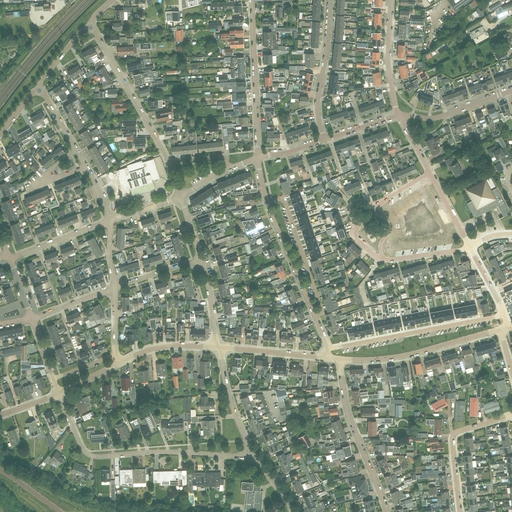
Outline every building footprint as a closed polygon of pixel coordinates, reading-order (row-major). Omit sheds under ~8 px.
[(447,0),(448,1),(455,10),(468,0),(447,0)] [(471,3),(469,5),(472,8),(474,7),(478,4),(476,0),(471,3)] [(508,10),(511,8),(511,1),(505,5),(499,7),(497,8),(499,12),(496,14),(498,18),(504,15),(502,11),(505,10),(504,9),(507,8),(508,10)] [(235,5),(235,2),(225,2),(226,6),(224,6),(224,8),(226,8),(226,9),(235,8),(235,12),(242,11),(241,5),(235,5)] [(491,12),(497,8),(502,5),(500,2),(495,5),(489,8),(491,12)] [(320,13),(320,7),(313,6),(313,5),(310,5),(310,7),(306,7),(306,9),(313,9),(313,12),(320,13)] [(400,10),(400,17),(401,17),(401,20),(405,20),(408,20),(408,19),(409,13),(412,13),(412,10),(405,9),(405,11),(400,10)] [(263,25),(270,25),(270,27),(269,27),(277,27),(277,22),(273,22),(273,17),(263,17),(263,25)] [(242,25),(242,22),(244,21),(244,18),(242,18),(233,18),(233,21),(224,21),(225,28),(229,27),(229,26),(234,26),(234,25),(242,25)] [(128,20),(128,19),(121,20),(121,22),(113,23),(113,30),(122,30),(122,26),(126,26),(126,25),(132,24),(132,20),(131,20),(128,20)] [(483,32),(481,27),(470,33),(476,43),(489,35),(487,32),(486,33),(485,31),(483,32)] [(511,40),(507,32),(503,34),(502,32),(495,37),(498,41),(501,40),(503,40),(505,44),(511,40)] [(234,40),(234,39),(228,39),(228,43),(231,43),(231,46),(232,48),(235,47),(235,48),(244,47),(243,39),(234,40)] [(278,46),(278,45),(276,45),(276,39),(264,39),(264,46),(272,45),(273,45),(274,50),(283,50),(285,50),(285,46),(278,46)] [(445,45),(444,43),(436,48),(440,54),(448,49),(446,45),(445,45)] [(87,50),(93,59),(98,56),(96,53),(93,47),(92,46),(89,48),(90,49),(87,50)] [(118,47),(118,54),(120,54),(120,57),(124,57),(124,54),(134,53),(133,48),(133,46),(118,47)] [(93,59),(87,50),(82,53),(86,59),(88,58),(91,62),(93,61),(92,59),(93,59)] [(269,64),(269,63),(272,63),(272,56),(278,56),(278,54),(283,54),(283,50),(274,50),(271,50),(272,54),(264,55),(264,60),(263,60),(263,65),(268,65),(268,64),(269,64)] [(368,59),(368,56),(366,56),(365,58),(365,60),(369,60),(369,64),(361,63),(361,67),(369,67),(369,64),(379,65),(379,58),(370,58),(370,60),(368,59)] [(94,62),(95,64),(97,67),(102,64),(99,59),(94,62)] [(142,67),(142,66),(140,60),(127,63),(129,70),(138,68),(138,69),(141,68),(142,71),(154,68),(153,65),(142,67)] [(73,68),(81,82),(83,80),(81,78),(82,78),(79,73),(82,71),(77,64),(74,65),(75,67),(73,68)] [(400,72),(409,70),(409,68),(408,64),(399,66),(400,72)] [(97,78),(107,72),(104,66),(97,70),(99,74),(96,76),(97,78)] [(78,83),(80,82),(81,82),(73,68),(71,69),(70,68),(67,70),(67,71),(73,80),(73,81),(76,79),(78,83)] [(412,71),(411,68),(409,68),(409,70),(400,72),(401,78),(411,76),(410,72),(413,72),(413,71),(412,71)] [(133,75),(134,79),(148,76),(150,76),(153,76),(153,71),(152,71),(150,69),(144,71),(144,73),(141,74),(141,73),(133,75)] [(503,75),(500,76),(502,82),(508,80),(506,74),(507,73),(507,71),(507,72),(506,70),(504,71),(504,72),(503,73),(502,73),(503,75)] [(312,80),(313,74),(300,71),(300,74),(306,76),(306,78),(312,80)] [(110,78),(107,72),(97,78),(98,78),(100,77),(103,82),(102,83),(102,85),(111,84),(108,79),(110,78)] [(332,74),(331,80),(337,81),(338,79),(344,80),(345,76),(344,76),(345,72),(340,72),(339,75),(334,74),(332,74)] [(371,79),(380,78),(379,72),(373,73),(373,76),(366,77),(366,79),(367,80),(366,79),(369,78),(369,82),(371,81),(371,79)] [(488,87),(494,85),(492,79),(490,72),(487,73),(488,76),(488,77),(488,78),(485,79),(488,87)] [(496,84),(502,82),(500,76),(494,78),(496,84)] [(306,79),(299,77),(299,80),(302,80),(302,81),(305,82),(304,84),(311,86),(312,80),(306,78),(306,79)] [(482,89),(488,87),(485,79),(480,81),(481,83),(480,83),(482,89)] [(413,85),(417,82),(416,80),(411,83),(411,82),(405,86),(406,89),(405,89),(407,93),(411,90),(410,90),(414,87),(413,85)] [(482,89),(480,83),(481,83),(480,81),(480,80),(478,80),(479,84),(474,85),(473,84),(476,92),(482,89)] [(68,98),(66,95),(67,95),(65,91),(67,90),(64,83),(58,86),(67,102),(70,100),(68,98)] [(304,85),(296,83),(295,85),(301,86),(300,90),(303,91),(303,90),(309,92),(311,86),(304,84),(304,85)] [(470,94),(476,92),(473,84),(467,86),(468,88),(470,94)] [(426,88),(424,95),(420,94),(418,100),(425,102),(429,89),(430,86),(427,85),(426,88)] [(67,102),(58,86),(53,89),(57,96),(58,95),(60,99),(61,98),(63,101),(60,102),(62,105),(67,102)] [(343,92),(343,88),(340,88),(340,87),(330,86),(330,92),(332,93),(331,95),(332,98),(339,96),(338,94),(336,94),(336,91),(343,92)] [(450,101),(456,99),(452,86),(451,87),(452,92),(447,93),(448,95),(450,101)] [(455,91),(453,86),(452,86),(456,99),(462,97),(460,91),(459,89),(455,91)] [(150,89),(149,87),(139,90),(141,96),(151,94),(154,93),(153,89),(150,89)] [(445,96),(444,93),(442,87),(439,88),(439,90),(444,103),(450,101),(448,95),(445,96)] [(462,97),(468,95),(466,88),(460,91),(462,97)] [(108,93),(108,97),(117,97),(117,89),(108,89),(108,93)] [(439,100),(438,92),(435,91),(434,93),(431,92),(428,91),(429,89),(425,102),(427,103),(427,104),(427,105),(430,105),(430,104),(431,104),(433,98),(439,100)] [(278,99),(278,93),(268,93),(268,98),(262,98),(262,107),(265,108),(272,108),(272,107),(272,101),(275,100),(275,99),(278,99)] [(308,104),(308,97),(300,97),(299,97),(299,94),(291,93),(291,99),(300,99),(300,104),(308,104)] [(379,109),(385,107),(383,103),(384,103),(382,93),(379,94),(380,101),(377,103),(379,109)] [(121,100),(112,101),(112,106),(114,106),(114,108),(115,108),(116,108),(116,111),(119,111),(120,113),(123,113),(123,112),(123,111),(126,111),(126,103),(123,103),(122,103),(121,103),(121,100)] [(162,107),(162,101),(162,100),(157,100),(150,101),(150,108),(158,107),(162,107)] [(379,109),(377,103),(374,103),(373,100),(371,101),(372,104),(371,105),(373,111),(379,109)] [(347,109),(347,110),(349,117),(356,115),(354,108),(352,105),(353,105),(351,101),(349,102),(350,106),(346,107),(347,109)] [(367,113),(373,111),(371,105),(372,104),(371,101),(368,102),(369,103),(364,105),(367,113)] [(66,113),(81,104),(80,102),(75,105),(73,102),(71,104),(70,103),(63,107),(64,109),(63,110),(64,112),(66,112),(66,113)] [(504,117),(510,114),(509,110),(507,103),(500,105),(503,112),(502,113),(504,117)] [(81,109),(83,108),(81,104),(66,113),(67,113),(70,118),(77,114),(75,112),(78,110),(80,108),(81,109)] [(339,106),(343,119),(349,117),(347,110),(347,109),(342,110),(340,105),(339,106)] [(361,115),(367,113),(364,105),(358,107),(361,115)] [(335,114),(337,121),(343,119),(339,106),(338,106),(338,107),(337,108),(338,110),(337,110),(338,113),(335,114)] [(158,121),(169,119),(168,114),(172,114),(171,107),(160,110),(161,113),(156,114),(158,121)] [(274,115),(274,107),(272,107),(272,108),(265,108),(265,117),(271,117),(271,119),(274,118),(274,115)] [(496,112),(495,107),(488,110),(490,116),(488,116),(489,120),(492,119),(493,120),(498,118),(499,119),(502,118),(499,111),(496,112)] [(41,112),(41,111),(37,113),(38,114),(36,115),(40,121),(43,126),(46,125),(43,119),(45,118),(41,112)] [(70,118),(70,119),(70,120),(71,122),(72,122),(73,124),(73,125),(88,116),(86,112),(84,114),(84,115),(81,117),(82,117),(79,119),(77,114),(70,118)] [(476,114),(481,128),(483,127),(482,124),(486,123),(482,112),(476,114)] [(331,123),(337,121),(335,114),(329,117),(331,123)] [(40,121),(36,115),(31,118),(36,127),(39,125),(38,123),(40,122),(40,121)] [(90,118),(88,116),(73,125),(76,130),(84,126),(82,123),(84,121),(87,119),(90,118)] [(470,117),(465,118),(468,126),(470,131),(470,132),(474,130),(473,125),(470,117)] [(468,126),(465,118),(460,120),(463,128),(466,127),(467,132),(470,131),(468,126)] [(137,128),(137,123),(136,119),(122,120),(122,126),(126,126),(126,128),(137,128)] [(460,133),(458,130),(463,128),(460,120),(455,122),(456,125),(453,126),(455,132),(456,132),(456,134),(453,135),(456,142),(460,140),(458,134),(460,133)] [(165,134),(177,132),(177,129),(181,128),(180,121),(173,122),(174,126),(171,126),(171,127),(164,128),(165,134)] [(497,134),(496,129),(493,122),(489,123),(492,131),(494,135),(496,134),(497,137),(500,136),(499,133),(497,134)] [(293,138),(299,136),(294,123),(293,123),(295,130),(291,132),(293,138)] [(297,128),(295,123),(294,123),(299,136),(305,134),(302,126),(297,128)] [(309,126),(308,124),(302,126),(305,134),(311,132),(309,126)] [(233,130),(233,127),(222,128),(223,128),(224,142),(228,141),(227,131),(233,130)] [(29,141),(32,139),(30,136),(33,134),(29,128),(23,131),(29,141)] [(79,134),(82,140),(89,136),(91,134),(98,130),(97,128),(90,132),(90,131),(87,133),(86,130),(79,134)] [(123,137),(137,136),(137,132),(137,128),(126,128),(126,131),(123,131),(123,137)] [(248,137),(248,129),(238,129),(238,130),(234,130),(234,133),(233,133),(233,135),(234,135),(234,139),(239,139),(239,137),(245,137),(245,138),(248,138),(248,137)] [(293,138),(291,132),(288,133),(287,130),(284,131),(284,134),(287,140),(293,138)] [(389,134),(388,130),(382,132),(384,139),(387,137),(388,142),(393,140),(390,133),(389,134)] [(29,141),(23,131),(21,132),(18,133),(24,144),(29,141)] [(378,132),(378,133),(376,134),(378,141),(377,141),(378,144),(380,143),(380,144),(382,142),(384,141),(383,139),(384,139),(382,132),(381,132),(381,131),(378,132)] [(195,136),(195,132),(189,133),(189,137),(193,137),(193,141),(193,145),(190,145),(191,152),(197,152),(196,144),(196,136),(195,136)] [(89,136),(82,140),(85,146),(93,142),(91,139),(90,138),(92,136),(91,134),(89,136)] [(372,143),(377,141),(378,141),(376,134),(370,136),(372,143)] [(366,146),(372,144),(372,143),(370,136),(364,138),(366,145),(365,145),(366,146)] [(435,142),(439,139),(438,137),(433,139),(432,137),(425,141),(427,146),(435,142)] [(138,149),(138,148),(145,148),(145,138),(134,138),(134,148),(135,148),(136,149),(138,149)] [(363,151),(361,145),(359,138),(353,140),(356,149),(355,147),(358,146),(359,149),(360,149),(361,152),(363,151)] [(175,147),(175,144),(174,143),(174,140),(174,139),(171,139),(172,144),(172,147),(173,154),(179,154),(178,146),(175,147)] [(430,151),(437,146),(436,144),(440,141),(439,139),(435,142),(427,146),(430,151)] [(356,149),(353,140),(347,142),(349,149),(350,148),(351,151),(352,151),(356,149)] [(349,149),(347,142),(341,145),(343,151),(347,149),(349,152),(351,152),(351,151),(350,148),(349,149)] [(53,147),(50,143),(48,145),(51,149),(53,152),(50,154),(55,160),(60,156),(55,150),(53,147)] [(11,148),(18,160),(17,157),(19,155),(17,152),(18,152),(20,151),(16,144),(11,148)] [(337,153),(343,151),(341,145),(335,147),(337,153)] [(60,146),(55,150),(60,156),(65,152),(60,146)] [(88,150),(91,155),(98,151),(97,150),(95,146),(88,150)] [(438,148),(437,146),(430,151),(429,152),(431,155),(432,154),(432,155),(435,153),(437,156),(443,153),(441,150),(442,150),(440,147),(438,148)] [(511,160),(506,150),(505,148),(501,150),(500,148),(496,150),(495,148),(495,146),(488,150),(488,151),(492,158),(496,156),(498,160),(501,158),(505,164),(511,160)] [(14,158),(16,161),(18,160),(11,148),(6,151),(9,157),(11,156),(13,159),(14,158)] [(98,151),(91,155),(91,156),(91,155),(95,161),(102,157),(99,153),(98,151)] [(327,159),(333,157),(331,151),(325,153),(327,159)] [(323,168),(325,168),(322,161),(327,159),(325,153),(319,155),(323,168)] [(47,156),(45,158),(50,164),(55,160),(50,154),(47,156)] [(323,168),(319,155),(313,157),(315,163),(316,165),(320,163),(322,168),(323,168)] [(33,160),(31,157),(28,158),(25,160),(27,163),(29,166),(35,162),(33,160)] [(98,167),(105,163),(104,161),(102,157),(95,161),(98,167)] [(311,172),(313,171),(312,168),(314,168),(313,164),(315,163),(313,157),(307,159),(309,165),(310,168),(311,172)] [(455,163),(452,157),(445,160),(449,167),(448,168),(450,170),(452,169),(456,176),(462,172),(457,162),(455,163)] [(45,168),(50,164),(45,158),(40,162),(45,168)] [(160,178),(154,159),(142,162),(142,160),(127,165),(127,167),(116,170),(117,173),(114,174),(113,173),(112,172),(111,172),(110,172),(110,173),(109,173),(109,174),(109,175),(108,175),(108,176),(109,176),(109,177),(109,178),(110,178),(110,179),(111,179),(112,179),(113,179),(114,178),(114,177),(114,176),(118,175),(122,190),(130,187),(132,195),(135,195),(136,195),(137,194),(139,194),(141,194),(140,193),(147,191),(147,192),(150,191),(151,190),(153,188),(155,188),(152,180),(160,178)] [(298,167),(304,165),(302,159),(296,161),(298,167)] [(412,167),(409,168),(411,174),(417,171),(412,159),(410,160),(411,162),(410,163),(410,164),(412,167)] [(4,161),(3,160),(0,161),(1,163),(0,163),(0,166),(6,177),(8,176),(6,172),(4,169),(7,167),(4,161)] [(14,173),(18,170),(13,161),(9,163),(11,167),(14,173)] [(292,169),(298,167),(296,161),(290,163),(292,169)] [(34,172),(40,167),(36,162),(30,167),(34,172)] [(105,163),(98,167),(101,173),(108,169),(106,165),(105,163)] [(404,170),(402,163),(401,164),(406,176),(411,174),(409,168),(404,170)] [(400,179),(406,176),(401,164),(399,164),(402,170),(397,172),(400,179)] [(368,173),(365,166),(358,168),(362,176),(368,173)] [(391,169),(391,167),(388,168),(391,175),(394,181),(400,179),(397,172),(394,174),(393,170),(392,170),(391,169)] [(289,186),(290,186),(290,183),(292,182),(291,179),(295,178),(293,171),(286,173),(288,180),(280,182),(282,188),(289,186)] [(252,179),(249,172),(246,174),(245,173),(241,175),(241,174),(244,184),(249,182),(250,186),(253,184),(252,179)] [(360,184),(362,183),(363,183),(358,172),(354,174),(357,182),(352,184),(355,190),(359,188),(362,187),(360,184)] [(388,188),(394,186),(388,173),(385,174),(388,181),(385,182),(388,188)] [(240,186),(244,184),(241,174),(236,176),(240,186)] [(75,185),(81,183),(79,176),(73,178),(75,185)] [(240,186),(236,176),(236,177),(232,178),(231,178),(235,188),(240,186)] [(336,186),(340,184),(337,177),(331,180),(336,186)] [(378,179),(378,177),(376,178),(377,182),(380,181),(381,184),(380,184),(382,191),(388,188),(385,182),(384,178),(380,180),(380,179),(378,179)] [(69,187),(75,185),(73,178),(67,181),(69,187)] [(231,191),(231,189),(235,188),(231,178),(227,180),(231,191)] [(231,191),(227,180),(223,182),(222,181),(226,192),(231,191)] [(11,184),(9,181),(0,184),(0,185),(2,190),(16,185),(15,183),(11,184)] [(64,190),(69,187),(67,181),(61,183),(64,190)] [(226,192),(222,181),(217,183),(220,190),(218,192),(219,194),(220,196),(219,194),(226,191),(226,192)] [(376,193),(382,191),(380,184),(381,184),(380,181),(377,182),(378,185),(374,187),(376,193)] [(491,191),(485,181),(467,190),(473,201),(467,204),(474,217),(497,205),(504,217),(510,213),(497,188),(491,191)] [(368,183),(367,182),(365,183),(370,195),(376,193),(374,187),(372,183),(370,183),(369,182),(368,183)] [(58,192),(64,190),(61,183),(55,186),(58,192)] [(347,193),(355,190),(352,184),(344,187),(347,193)] [(4,196),(11,194),(15,192),(13,189),(17,187),(16,185),(2,190),(4,196)] [(285,194),(291,192),(289,186),(282,188),(285,194)] [(215,193),(211,187),(207,190),(213,199),(217,196),(218,197),(220,196),(219,194),(218,192),(215,193)] [(49,199),(48,198),(51,197),(48,189),(42,191),(45,199),(46,199),(46,200),(49,199)] [(213,199),(207,190),(207,191),(203,193),(209,202),(213,199)] [(40,201),(45,199),(42,191),(37,194),(40,201)] [(291,202),(306,197),(305,194),(302,195),(303,195),(301,196),(300,191),(289,195),(292,201),(291,201),(291,202)] [(343,198),(336,194),(335,194),(332,192),(330,197),(329,197),(330,198),(334,199),(340,203),(343,198)] [(204,204),(209,202),(203,193),(199,195),(204,204)] [(40,211),(39,209),(38,205),(36,203),(40,201),(37,194),(31,196),(35,206),(36,210),(37,210),(37,212),(40,211)] [(204,204),(199,195),(199,196),(195,198),(200,207),(204,204)] [(244,197),(243,195),(238,196),(239,202),(244,201),(244,204),(254,202),(253,196),(244,197)] [(34,204),(31,196),(25,198),(28,206),(34,204)] [(340,203),(334,199),(330,198),(329,197),(330,197),(328,196),(325,201),(331,204),(337,208),(340,203)] [(307,199),(306,197),(291,202),(292,206),(293,205),(294,208),(304,204),(303,200),(304,199),(304,200),(307,199)] [(194,210),(196,210),(200,207),(195,198),(190,201),(193,205),(192,206),(194,210)] [(4,208),(13,205),(12,202),(10,203),(9,199),(2,202),(4,208)] [(305,208),(304,204),(294,208),(296,214),(310,209),(309,206),(307,207),(307,208),(305,208)] [(6,214),(14,212),(12,208),(14,208),(13,205),(4,208),(6,214)] [(249,219),(253,218),(251,215),(258,212),(256,207),(249,211),(246,212),(249,219)] [(89,217),(95,215),(93,208),(87,210),(89,217)] [(83,219),(89,217),(87,210),(81,213),(83,219)] [(166,220),(173,218),(170,211),(164,213),(166,220)] [(210,223),(208,217),(211,215),(215,213),(214,211),(204,214),(205,218),(198,220),(200,226),(203,225),(203,226),(207,225),(207,224),(210,223)] [(14,212),(6,214),(9,220),(16,218),(17,217),(16,215),(15,215),(14,212)] [(309,218),(307,212),(297,216),(298,222),(309,218)] [(165,224),(164,221),(166,220),(164,213),(158,215),(160,222),(161,225),(165,224)] [(341,218),(339,213),(333,216),(336,224),(342,221),(343,221),(343,220),(342,218),(341,218)] [(72,224),(78,221),(76,215),(70,217),(72,224)] [(66,226),(72,224),(70,217),(64,219),(66,226)] [(152,234),(155,233),(153,228),(156,227),(153,217),(147,219),(150,229),(152,234)] [(254,220),(253,218),(249,219),(240,220),(242,224),(241,224),(243,228),(244,228),(247,234),(248,234),(249,235),(251,234),(252,237),(260,234),(257,228),(260,227),(261,229),(265,227),(262,220),(258,222),(257,219),(254,220)] [(311,223),(309,218),(298,222),(299,224),(300,227),(311,223)] [(60,228),(66,226),(64,219),(57,221),(60,228)] [(150,229),(147,219),(141,221),(143,227),(143,228),(144,227),(146,226),(148,230),(149,235),(152,234),(150,229)] [(13,231),(20,229),(18,225),(20,225),(19,222),(17,222),(10,225),(13,231)] [(49,232),(55,230),(53,223),(47,226),(49,232)] [(312,229),(311,223),(300,227),(301,230),(302,232),(312,229)] [(130,230),(135,229),(134,225),(129,227),(129,229),(125,229),(125,228),(118,228),(118,234),(125,235),(125,232),(130,232),(130,230)] [(341,225),(338,226),(336,227),(331,228),(333,233),(337,231),(340,239),(347,236),(344,227),(342,228),(341,225)] [(43,235),(49,232),(47,226),(41,228),(43,235)] [(210,233),(209,231),(211,230),(210,226),(203,229),(204,232),(202,232),(204,238),(214,235),(222,232),(221,229),(214,232),(212,232),(210,233)] [(37,237),(43,235),(41,228),(34,230),(37,237)] [(15,237),(22,235),(21,232),(20,229),(13,231),(15,237)] [(314,234),(312,229),(302,232),(304,238),(314,234)] [(214,235),(204,238),(206,244),(216,241),(215,238),(220,236),(219,233),(214,235)] [(24,241),(23,237),(24,237),(23,234),(22,235),(15,237),(17,243),(24,241)] [(252,252),(267,245),(266,243),(271,240),(268,235),(257,239),(260,245),(257,247),(255,246),(251,248),(252,252)] [(319,235),(305,240),(307,246),(317,243),(316,238),(317,238),(317,239),(320,238),(319,235)] [(161,248),(173,244),(180,242),(178,236),(171,238),(172,241),(164,244),(164,245),(160,246),(161,248)] [(90,246),(97,243),(94,237),(87,241),(90,246)] [(182,248),(180,242),(173,244),(174,247),(166,250),(167,253),(182,248)] [(93,252),(100,248),(97,243),(90,246),(93,252)] [(318,247),(317,243),(307,246),(308,248),(307,249),(308,253),(323,247),(322,245),(320,246),(318,247)] [(345,258),(346,259),(349,256),(352,253),(357,248),(352,243),(347,249),(350,251),(347,254),(344,252),(341,254),(345,258)] [(500,253),(506,250),(503,244),(491,250),(490,248),(484,250),(487,256),(493,254),(494,256),(500,253)] [(69,254),(75,252),(72,245),(66,247),(69,254)] [(145,267),(151,265),(148,258),(144,245),(136,248),(138,252),(142,250),(145,259),(142,260),(145,267)] [(157,263),(163,262),(161,255),(160,251),(161,250),(159,245),(156,246),(158,251),(157,251),(158,255),(155,256),(157,263)] [(269,249),(268,245),(252,252),(253,256),(263,251),(265,254),(268,252),(270,257),(277,254),(274,247),(269,249)] [(63,256),(69,254),(66,247),(60,250),(63,256)] [(324,250),(323,247),(308,253),(309,253),(311,259),(321,255),(320,251),(321,250),(322,251),(324,250)] [(96,257),(103,254),(100,248),(93,252),(96,257)] [(184,254),(182,248),(164,254),(166,260),(169,259),(168,257),(171,256),(170,255),(176,253),(177,256),(184,254)] [(357,257),(362,252),(357,248),(352,253),(357,257)] [(217,260),(223,258),(225,257),(224,254),(228,253),(227,250),(215,254),(217,260)] [(59,267),(56,259),(59,258),(56,251),(50,254),(53,260),(54,264),(56,268),(59,267)] [(47,262),(53,260),(50,254),(44,256),(47,262)] [(128,273),(134,271),(131,261),(131,260),(130,256),(129,254),(126,255),(128,261),(127,261),(129,265),(125,266),(128,273)] [(151,265),(157,263),(155,256),(148,258),(151,265)] [(492,266),(498,263),(495,257),(489,260),(492,266)] [(131,261),(134,271),(140,269),(139,264),(140,263),(139,259),(134,260),(131,261)] [(313,268),(320,265),(318,260),(317,259),(311,261),(313,268)] [(360,270),(365,265),(361,260),(356,266),(360,270)] [(449,268),(455,266),(454,260),(447,262),(449,268)] [(466,273),(465,268),(469,267),(468,260),(462,261),(462,265),(458,266),(459,271),(460,274),(466,273)] [(32,262),(30,262),(25,264),(27,270),(36,267),(35,265),(33,265),(32,262)] [(218,266),(220,271),(230,269),(234,268),(234,265),(230,266),(228,267),(228,263),(225,264),(218,266)] [(445,276),(441,263),(435,265),(437,272),(438,275),(441,274),(440,271),(442,270),(444,277),(445,276)] [(500,268),(498,263),(492,266),(495,272),(507,266),(506,265),(500,268)] [(93,268),(91,264),(88,265),(90,269),(91,274),(92,274),(93,277),(90,278),(92,285),(93,286),(96,285),(96,284),(98,283),(96,276),(94,273),(93,268)] [(427,277),(430,277),(429,273),(428,270),(426,264),(420,265),(422,272),(423,275),(426,274),(427,277)] [(278,273),(284,270),(282,265),(275,267),(278,273)] [(315,274),(322,271),(320,265),(313,268),(315,274)] [(370,269),(365,265),(360,270),(365,274),(370,269)] [(433,280),(435,279),(434,276),(435,276),(434,273),(437,272),(435,265),(429,267),(431,273),(433,280)] [(122,275),(128,273),(125,266),(120,268),(122,275)] [(502,271),(501,270),(507,267),(507,266),(495,272),(497,278),(507,273),(505,270),(502,271)] [(29,276),(36,274),(35,270),(37,270),(36,267),(27,270),(29,276)] [(81,277),(80,273),(79,274),(79,273),(77,272),(79,267),(74,269),(76,275),(78,279),(80,282),(82,289),(88,287),(86,280),(84,276),(81,277)] [(402,280),(400,274),(399,267),(392,269),(394,276),(397,275),(398,278),(399,278),(400,281),(402,280)] [(418,280),(414,267),(408,269),(410,275),(414,274),(416,281),(418,280)] [(407,269),(407,268),(404,269),(405,270),(401,271),(403,277),(410,275),(408,269),(407,269)] [(228,276),(227,274),(231,273),(230,269),(220,271),(221,277),(228,276),(228,279),(234,278),(239,277),(246,275),(247,275),(247,272),(245,273),(243,273),(238,274),(228,276)] [(287,276),(284,270),(278,273),(275,274),(276,276),(275,276),(276,277),(279,276),(280,279),(287,276)] [(323,275),(322,271),(315,274),(317,280),(327,276),(327,274),(323,275)] [(390,284),(386,271),(380,273),(383,281),(382,281),(383,284),(388,283),(389,284),(390,284)] [(99,275),(97,272),(94,273),(96,276),(98,283),(101,282),(101,283),(104,281),(104,280),(102,274),(99,275)] [(369,278),(371,283),(373,290),(381,287),(384,286),(383,284),(382,281),(383,281),(380,273),(379,272),(377,273),(377,274),(374,275),(375,277),(369,278)] [(500,283),(506,280),(508,280),(505,274),(507,273),(497,278),(500,283)] [(36,274),(29,276),(31,282),(39,280),(40,279),(39,277),(38,277),(36,274)] [(465,288),(466,288),(472,287),(477,286),(476,281),(477,281),(475,274),(469,275),(469,278),(466,278),(466,281),(462,282),(463,285),(464,288),(465,288)] [(66,288),(65,285),(66,284),(62,275),(59,277),(60,281),(62,286),(63,289),(66,295),(72,293),(69,287),(66,288)] [(76,280),(77,284),(74,285),(76,291),(82,289),(80,282),(78,279),(76,275),(74,276),(75,280),(76,280)] [(181,284),(191,282),(189,275),(182,277),(183,280),(175,283),(174,280),(171,281),(173,287),(176,286),(181,284)] [(330,279),(329,276),(328,276),(327,276),(317,280),(319,286),(326,284),(325,281),(330,279)] [(272,285),(278,283),(276,280),(271,282),(272,285),(273,288),(275,288),(277,287),(278,290),(284,288),(282,285),(282,284),(272,285)] [(166,290),(166,289),(169,288),(167,281),(161,283),(165,294),(168,293),(167,290),(166,290)] [(193,288),(191,282),(181,284),(182,288),(185,287),(186,290),(193,288)] [(165,294),(161,283),(155,285),(157,291),(158,291),(159,295),(165,294)] [(35,293),(43,290),(42,287),(43,287),(42,284),(41,284),(40,284),(33,287),(35,293)] [(327,288),(326,285),(320,288),(322,294),(331,290),(330,287),(327,288)] [(152,293),(150,286),(142,289),(144,296),(145,299),(149,298),(152,296),(152,293)] [(3,290),(4,293),(4,294),(3,294),(4,296),(5,296),(12,293),(10,287),(3,290)] [(191,301),(192,294),(195,294),(193,288),(186,290),(184,290),(186,297),(185,300),(191,301)] [(283,299),(294,294),(292,288),(285,291),(287,294),(283,295),(283,293),(282,293),(279,294),(278,295),(280,300),(281,300),(283,299)] [(60,298),(66,295),(63,289),(58,291),(60,298)] [(43,290),(35,293),(38,299),(46,296),(49,295),(48,292),(45,293),(44,294),(43,290)] [(324,300),(331,298),(330,297),(333,296),(331,290),(322,294),(324,300)] [(174,293),(173,291),(170,292),(172,298),(167,300),(167,302),(172,301),(176,299),(175,296),(174,293)] [(5,299),(6,299),(7,302),(15,300),(12,293),(5,296),(4,296),(5,299)] [(281,300),(280,300),(282,303),(284,302),(289,300),(290,303),(297,300),(294,294),(283,299),(281,300)] [(46,296),(38,299),(40,305),(47,303),(46,299),(47,299),(50,297),(49,295),(46,296)] [(154,305),(150,307),(150,308),(154,307),(159,305),(156,296),(152,297),(154,302),(153,303),(154,305)] [(324,300),(326,306),(337,302),(336,302),(335,300),(333,296),(330,297),(331,298),(324,300)] [(478,307),(481,306),(482,312),(483,312),(483,313),(486,313),(487,312),(486,312),(489,311),(487,303),(484,303),(483,298),(477,300),(478,307)] [(197,302),(191,301),(190,311),(194,310),(195,314),(205,312),(204,305),(198,306),(197,302)] [(338,306),(338,305),(337,302),(326,306),(328,312),(335,310),(334,307),(338,306)] [(81,313),(84,318),(95,313),(102,310),(99,304),(93,307),(94,309),(89,312),(86,314),(85,311),(81,313)] [(231,307),(224,308),(224,310),(223,311),(223,315),(225,314),(232,313),(231,310),(238,309),(238,306),(235,307),(231,307)] [(292,316),(302,311),(300,306),(293,309),(294,311),(289,313),(291,316),(292,316)] [(419,312),(415,313),(417,324),(424,322),(421,307),(418,308),(418,311),(419,311),(419,312)] [(423,307),(421,307),(424,322),(430,321),(428,311),(424,311),(423,310),(424,310),(423,307)] [(410,309),(407,310),(410,325),(410,326),(415,325),(415,324),(417,324),(415,313),(410,314),(410,312),(411,312),(410,309)] [(95,313),(84,318),(85,321),(89,320),(89,319),(93,317),(93,318),(97,316),(98,319),(105,316),(102,310),(95,313)] [(406,315),(402,316),(404,326),(410,325),(407,310),(405,310),(405,313),(406,313),(406,315)] [(304,317),(305,316),(304,314),(303,314),(302,311),(292,316),(291,316),(292,319),(297,317),(298,320),(305,317),(304,317)] [(72,314),(75,321),(81,319),(79,312),(72,314)] [(334,316),(333,312),(326,315),(328,321),(340,316),(339,314),(334,316)] [(395,312),(392,313),(395,328),(395,329),(399,328),(399,327),(402,327),(400,316),(395,317),(395,315),(395,312)] [(391,318),(387,319),(389,329),(395,328),(392,313),(390,313),(389,313),(390,316),(391,316),(391,318)] [(69,323),(75,321),(72,314),(66,317),(69,323)] [(342,316),(340,316),(328,321),(330,327),(339,324),(338,323),(337,324),(335,321),(336,321),(345,317),(345,315),(342,316)] [(378,320),(374,321),(376,332),(378,331),(378,332),(383,331),(383,330),(380,315),(377,316),(377,319),(378,319),(378,320)] [(382,315),(380,315),(383,330),(389,329),(387,319),(383,319),(382,318),(383,318),(382,315)] [(236,316),(230,317),(230,322),(232,322),(231,324),(232,325),(232,329),(229,329),(228,328),(227,328),(226,328),(226,332),(229,333),(228,336),(234,336),(236,322),(236,316)] [(370,323),(365,324),(367,335),(374,333),(371,318),(368,319),(369,322),(370,322),(370,323)] [(360,320),(358,321),(361,336),(365,336),(365,335),(367,335),(365,324),(361,325),(360,323),(361,323),(360,320)] [(352,328),(347,329),(348,330),(348,333),(349,337),(354,336),(354,337),(361,336),(358,321),(355,321),(355,324),(356,324),(357,326),(352,326),(352,328)] [(305,326),(304,323),(297,326),(299,329),(302,328),(308,341),(314,338),(311,331),(308,332),(305,326)] [(47,326),(49,332),(58,330),(57,327),(56,327),(55,324),(52,325),(47,326)] [(340,328),(339,324),(330,327),(332,333),(337,331),(338,335),(348,333),(348,330),(345,331),(343,327),(340,328)] [(147,328),(147,326),(142,327),(143,336),(145,336),(146,340),(153,339),(151,331),(151,328),(147,328)] [(52,339),(59,336),(58,333),(65,330),(65,327),(60,329),(49,332),(52,339)] [(104,327),(98,329),(99,332),(95,334),(96,336),(101,334),(100,334),(100,333),(106,331),(104,327)] [(303,344),(306,343),(306,342),(308,341),(302,328),(299,329),(302,335),(299,336),(302,343),(303,343),(303,344)] [(134,343),(134,335),(138,335),(138,329),(134,329),(131,329),(126,329),(126,333),(126,334),(126,343),(134,343)] [(54,345),(61,342),(59,336),(52,339),(54,345)] [(99,341),(98,338),(95,339),(101,352),(107,350),(105,344),(103,340),(99,341)] [(95,355),(101,352),(95,339),(93,339),(94,342),(96,347),(93,348),(95,355)] [(86,358),(89,357),(87,351),(88,351),(89,350),(86,342),(85,343),(82,344),(84,348),(83,348),(84,352),(79,354),(82,360),(83,360),(84,360),(86,359),(86,358)] [(495,345),(494,342),(488,344),(491,351),(490,352),(493,362),(496,361),(497,361),(495,352),(498,351),(498,349),(496,345),(495,345)] [(477,363),(484,361),(482,354),(490,352),(491,351),(488,344),(476,347),(478,355),(475,356),(477,363)] [(12,355),(21,353),(21,346),(10,349),(12,355)] [(57,356),(65,353),(63,347),(62,347),(55,349),(57,356)] [(3,357),(12,355),(10,349),(4,350),(3,357)] [(474,366),(473,362),(472,356),(473,355),(471,349),(462,351),(466,364),(468,369),(472,368),(473,369),(472,369),(477,385),(483,383),(482,379),(481,380),(479,370),(478,367),(478,366),(477,365),(474,366)] [(60,362),(67,359),(68,359),(67,356),(66,357),(65,353),(57,356),(60,362)] [(452,354),(455,366),(460,365),(462,370),(465,369),(463,361),(459,362),(459,360),(458,355),(457,356),(456,353),(452,354)] [(446,355),(446,354),(443,355),(444,356),(443,356),(444,360),(442,360),(444,365),(445,369),(451,368),(450,365),(447,355),(446,355)] [(455,366),(452,354),(447,355),(450,365),(452,365),(455,375),(457,374),(457,373),(456,368),(455,366)] [(174,368),(183,366),(182,357),(172,358),(174,368)] [(240,367),(241,358),(234,358),(234,366),(232,366),(232,371),(237,371),(237,369),(237,366),(240,367)] [(434,359),(437,367),(438,366),(440,371),(443,370),(443,369),(442,365),(441,360),(439,361),(439,358),(434,359)] [(62,368),(69,365),(67,359),(60,362),(62,368)] [(433,373),(429,360),(425,362),(426,365),(425,365),(426,370),(428,375),(433,373)] [(201,376),(210,375),(209,361),(201,361),(201,376)] [(270,375),(273,375),(279,376),(280,361),(276,361),(276,362),(274,362),(273,367),(273,372),(270,371),(270,373),(270,375)] [(285,362),(280,361),(279,376),(285,376),(285,377),(288,377),(288,372),(285,371),(286,368),(286,363),(285,363),(285,362)] [(164,376),(164,375),(166,374),(165,363),(156,364),(157,375),(160,375),(160,376),(164,376)] [(303,375),(303,369),(299,369),(300,365),(292,364),(291,372),(299,373),(298,374),(303,375)] [(382,371),(382,367),(376,368),(376,375),(376,378),(381,378),(382,381),(382,386),(385,386),(384,377),(383,371),(382,371)] [(358,380),(357,369),(351,370),(351,371),(350,371),(350,375),(351,375),(351,376),(354,376),(354,380),(355,380),(355,383),(352,383),(353,388),(359,387),(358,383),(358,380)] [(140,382),(148,381),(147,370),(139,371),(140,382)] [(37,379),(36,376),(32,377),(34,384),(37,383),(39,389),(45,386),(42,377),(37,379)] [(130,386),(129,377),(128,377),(127,376),(123,377),(123,378),(121,378),(122,390),(129,389),(130,392),(130,401),(136,400),(135,392),(135,386),(130,386)] [(26,379),(26,378),(22,379),(23,380),(21,380),(26,393),(29,392),(29,394),(33,392),(33,391),(34,390),(31,384),(28,385),(26,379)] [(507,394),(504,380),(495,382),(496,387),(497,387),(498,390),(495,391),(497,398),(502,397),(502,396),(507,394)] [(16,394),(22,392),(18,381),(12,383),(14,387),(16,394)] [(10,390),(9,390),(8,386),(7,383),(3,385),(5,392),(7,400),(13,398),(10,390)] [(111,399),(110,385),(102,385),(102,387),(101,387),(100,388),(100,390),(101,391),(103,390),(104,399),(111,399)] [(318,398),(334,396),(333,390),(326,391),(322,392),(322,395),(318,396),(318,398)] [(243,404),(250,401),(248,395),(243,397),(241,398),(240,398),(243,404)] [(354,403),(360,402),(360,405),(363,404),(362,402),(362,399),(369,398),(368,395),(366,395),(363,396),(360,396),(353,397),(354,403)] [(208,401),(207,396),(202,396),(202,402),(200,402),(201,409),(214,408),(214,401),(208,401)] [(431,405),(435,411),(448,405),(444,399),(444,396),(437,399),(438,401),(431,405)] [(80,413),(87,410),(86,406),(87,405),(84,398),(75,402),(80,413)] [(251,404),(250,401),(243,404),(245,409),(255,405),(254,403),(251,404)] [(465,407),(465,402),(460,402),(456,402),(455,420),(462,420),(463,407),(465,407)] [(500,409),(498,402),(488,404),(488,403),(483,405),(482,403),(480,403),(480,410),(484,409),(485,413),(500,409)] [(254,410),(252,407),(256,406),(255,405),(245,409),(247,415),(254,412),(258,411),(257,409),(254,410)] [(319,411),(324,411),(324,413),(329,412),(330,415),(337,414),(336,408),(329,409),(328,406),(323,407),(319,408),(319,411)] [(362,417),(375,416),(378,416),(378,413),(375,413),(375,408),(362,408),(362,417)] [(57,422),(52,411),(45,415),(46,418),(47,418),(50,424),(57,422)] [(247,415),(249,421),(257,418),(259,417),(257,411),(254,412),(247,415)] [(156,425),(161,423),(157,414),(152,416),(156,425)] [(155,427),(150,415),(145,417),(147,421),(143,423),(145,426),(141,428),(140,428),(145,438),(152,435),(150,429),(155,427)] [(258,420),(257,418),(249,421),(248,422),(249,424),(250,424),(251,424),(252,426),(259,423),(264,421),(263,418),(261,419),(258,420)] [(274,423),(272,418),(269,419),(271,425),(268,426),(269,429),(276,426),(280,425),(279,422),(275,424),(275,423),(274,423)] [(336,421),(335,419),(331,421),(331,422),(332,424),(327,426),(328,428),(333,426),(333,427),(341,424),(339,419),(336,421)] [(426,424),(433,425),(434,425),(434,434),(441,434),(442,420),(433,419),(426,419),(426,424)] [(204,435),(213,435),(213,425),(215,425),(215,420),(203,421),(204,435)] [(37,427),(35,421),(27,423),(31,436),(36,434),(38,440),(45,437),(41,426),(37,427)] [(166,422),(166,421),(162,421),(163,430),(165,430),(165,429),(166,429),(167,433),(175,432),(174,421),(174,423),(170,423),(170,422),(166,422)] [(175,432),(184,432),(183,421),(174,421),(175,432)] [(123,425),(122,423),(118,424),(119,427),(118,428),(121,435),(118,436),(118,437),(119,440),(120,440),(122,439),(123,440),(130,437),(125,425),(123,425)] [(260,426),(259,423),(252,426),(254,432),(261,429),(266,427),(265,425),(260,426)] [(343,429),(341,424),(333,427),(333,426),(328,428),(329,431),(334,429),(335,432),(343,429)] [(13,445),(20,443),(15,428),(8,431),(13,445)] [(332,439),(337,437),(345,434),(343,429),(335,432),(336,435),(331,437),(332,439)] [(91,442),(105,442),(104,431),(100,432),(100,433),(91,434),(91,442)] [(272,435),(271,431),(263,434),(266,440),(276,435),(276,434),(272,435)] [(304,449),(311,446),(305,434),(298,438),(304,449)] [(345,434),(337,437),(332,439),(333,442),(333,444),(347,439),(347,438),(348,437),(346,434),(345,434)] [(55,445),(61,437),(58,435),(52,442),(55,445)] [(268,446),(275,443),(279,441),(277,436),(276,435),(266,440),(268,446)] [(436,443),(435,438),(429,439),(429,445),(432,445),(432,446),(430,446),(429,448),(430,451),(431,452),(433,452),(433,451),(443,450),(442,442),(438,443),(436,443)] [(280,444),(277,446),(275,443),(268,446),(270,451),(275,449),(276,452),(279,450),(282,449),(281,446),(280,444)] [(285,455),(284,452),(287,451),(286,449),(279,451),(280,454),(277,455),(279,461),(286,458),(292,455),(291,453),(285,455)] [(331,454),(332,459),(339,458),(342,457),(345,456),(352,455),(351,450),(337,453),(336,453),(336,454),(335,454),(331,454)] [(65,458),(59,454),(60,453),(57,451),(52,458),(48,455),(44,461),(49,464),(52,460),(59,465),(65,458)] [(377,461),(379,466),(386,464),(384,458),(385,458),(385,455),(381,455),(381,458),(383,458),(377,461)] [(279,461),(281,466),(289,463),(291,462),(288,457),(286,458),(279,461)] [(357,466),(355,460),(341,463),(342,466),(347,465),(347,468),(357,466)] [(382,472),(388,469),(391,468),(390,465),(392,464),(391,462),(389,462),(386,464),(379,466),(382,472)] [(84,476),(83,477),(82,480),(85,482),(87,479),(89,473),(86,471),(87,469),(80,466),(81,465),(75,463),(72,471),(84,476)] [(284,472),(291,469),(289,463),(281,466),(284,472)] [(309,474),(306,466),(300,469),(301,471),(304,470),(306,476),(309,474)] [(344,476),(358,473),(357,466),(347,468),(348,472),(343,473),(344,476)] [(133,483),(133,469),(120,469),(120,478),(124,478),(124,483),(133,483)] [(133,469),(133,483),(133,486),(146,486),(146,483),(146,480),(148,480),(148,474),(146,474),(146,469),(133,469)] [(109,484),(109,481),(110,481),(110,470),(101,470),(101,481),(105,481),(105,484),(109,484)] [(182,470),(169,471),(169,485),(178,484),(178,479),(182,479),(182,484),(187,484),(187,475),(182,475),(182,471),(182,470)] [(169,485),(169,471),(160,471),(160,476),(156,476),(156,471),(153,471),(153,480),(160,480),(160,483),(160,485),(169,485)] [(215,486),(219,486),(219,491),(220,491),(223,491),(224,479),(220,479),(220,476),(221,476),(221,472),(205,473),(206,486),(215,486)] [(197,486),(206,486),(205,473),(192,473),(192,476),(192,478),(192,483),(189,483),(190,492),(193,492),(193,485),(197,485),(197,486)] [(292,482),(299,479),(297,473),(290,476),(292,482)] [(386,482),(396,478),(395,475),(391,477),(390,474),(389,474),(384,477),(386,482)] [(360,480),(359,480),(359,477),(349,479),(350,485),(355,484),(356,488),(366,486),(365,484),(367,483),(366,480),(365,480),(364,479),(360,480)] [(389,488),(399,484),(396,478),(386,482),(389,488)] [(294,487),(302,484),(299,479),(292,482),(291,482),(293,486),(294,485),(294,487)] [(262,491),(260,491),(259,491),(255,490),(255,487),(260,488),(261,488),(261,485),(254,485),(254,483),(242,482),(241,490),(247,490),(246,506),(246,510),(261,511),(262,504),(263,491),(262,491)] [(297,493),(304,490),(302,484),(294,487),(297,493)] [(366,487),(366,486),(356,488),(357,492),(352,493),(353,499),(363,497),(363,494),(363,493),(367,492),(367,491),(368,491),(367,487),(366,487)] [(315,491),(311,493),(310,491),(304,494),(305,496),(303,497),(305,502),(315,498),(317,497),(315,491)] [(403,495),(392,498),(394,504),(399,503),(401,502),(400,500),(406,497),(405,494),(403,495)] [(314,502),(313,500),(315,499),(315,498),(305,502),(308,508),(323,502),(323,501),(318,503),(317,501),(314,502)] [(366,508),(374,506),(373,500),(365,501),(366,508)] [(317,511),(321,511),(325,510),(326,509),(327,510),(329,509),(329,508),(331,507),(330,504),(327,505),(328,506),(325,507),(323,502),(308,508),(309,511),(314,511),(317,511)]
